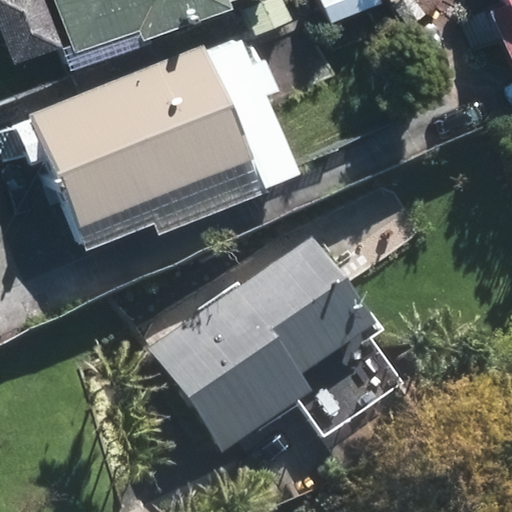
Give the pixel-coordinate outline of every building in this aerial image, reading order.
[(40,0),(0,0),(0,25),(13,61),(56,46),(40,0)] [(52,0),(70,47),(132,23),(135,32),(217,0),(52,0)] [(276,0),(270,0),(242,11),(251,33),(285,20),(276,0)] [(371,0),(311,0),(319,24),(373,6),(371,0)] [(511,0),(497,0),(511,36),(511,0)] [(235,41),(26,121),(70,236),(139,210),(144,223),(285,169),(235,41)] [(306,259),(147,366),(205,452),(364,345),(306,259)] [(380,402),(358,370),(292,417),(314,449),(380,402)] [(387,403),(325,447),(344,473),(406,429),(387,403)]
